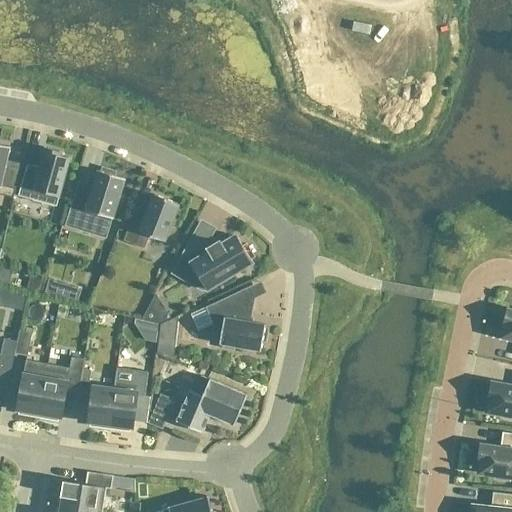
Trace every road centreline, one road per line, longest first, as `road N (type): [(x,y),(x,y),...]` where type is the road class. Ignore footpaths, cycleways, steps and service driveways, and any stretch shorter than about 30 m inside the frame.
road 1 (residential): [(0,109),(81,127),(150,154),(254,212),(291,247),(301,289),(298,330),(277,427),(232,467)]
road 2 (residential): [(511,277),(473,287),(460,315),(429,511)]
road 3 (residential): [(232,467),(194,474),(36,453)]
